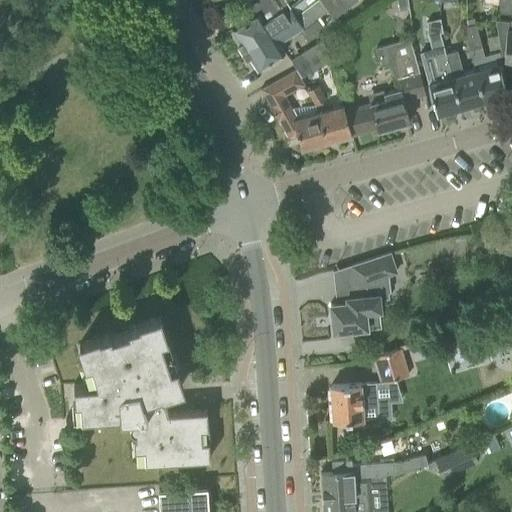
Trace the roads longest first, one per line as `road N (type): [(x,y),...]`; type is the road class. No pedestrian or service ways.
road 1 (residential): [(274,511),(263,330),(243,209)]
road 2 (residential): [(243,209),(511,129)]
road 3 (residential): [(0,296),(243,209)]
road 4 (residential): [(243,209),(201,92),(151,0)]
